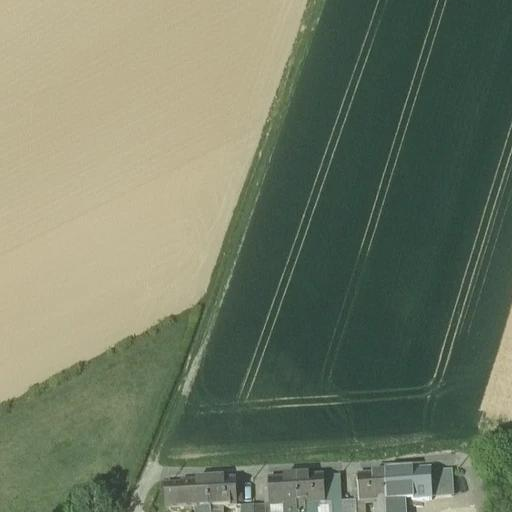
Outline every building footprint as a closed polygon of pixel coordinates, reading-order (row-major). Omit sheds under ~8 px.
[(452,473),(430,475),(430,499),(452,499),(452,473)] [(430,475),(385,476),(386,504),(386,511),(402,511),(402,503),(430,502),(430,499),(430,475)] [(385,476),(357,477),(358,505),(379,505),(379,511),(373,511),(386,511),(386,504),(385,476)] [(324,506),(323,479),(295,480),(296,511),(331,511),(331,506),(324,506)] [(296,511),(295,480),(268,482),(270,510),(284,509),(284,511),(296,511)] [(236,483),(209,484),(209,511),(229,511),(237,511),(236,483)] [(209,511),(209,484),(181,485),(180,490),(181,511),(209,511)] [(181,511),(180,490),(167,490),(168,511),(181,511)]
